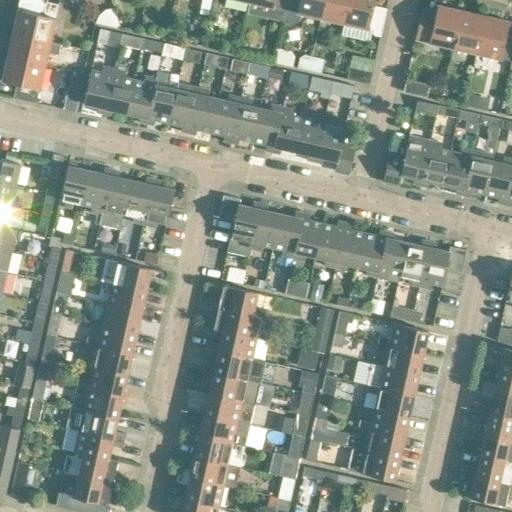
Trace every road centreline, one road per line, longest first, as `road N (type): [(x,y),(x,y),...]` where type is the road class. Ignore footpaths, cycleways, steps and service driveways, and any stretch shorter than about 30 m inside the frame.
road 1 (residential): [(146,511),(168,413),(162,399),(214,169)]
road 2 (residential): [(434,511),(432,489),(488,232)]
road 3 (residential): [(214,169),(0,120)]
road 4 (residential): [(360,202),(405,0)]
road 5 (residential): [(360,202),(214,169)]
road 6 (residential): [(488,232),(360,202)]
